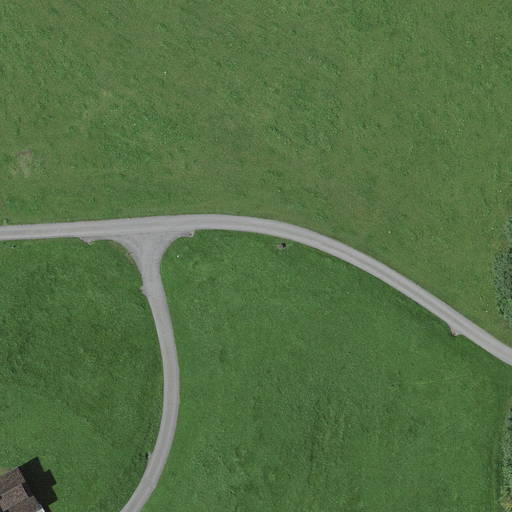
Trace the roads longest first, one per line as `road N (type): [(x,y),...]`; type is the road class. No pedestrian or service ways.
road 1 (unclassified): [(511,352),(351,250),(254,220),(144,224)]
road 2 (unclassified): [(144,224),(175,368),(163,442),(130,511)]
road 3 (unclassified): [(144,224),(0,231)]
